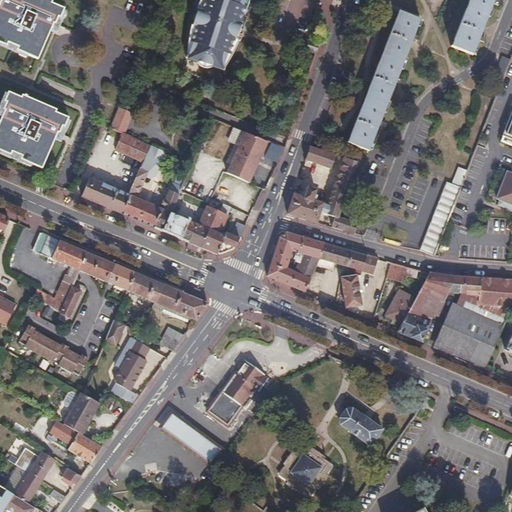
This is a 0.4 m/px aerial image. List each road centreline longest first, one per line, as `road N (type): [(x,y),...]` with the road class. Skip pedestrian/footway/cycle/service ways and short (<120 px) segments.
road 1 (secondary): [(239,290),(511,408)]
road 2 (primary): [(75,511),(239,290)]
road 3 (secondary): [(0,189),(239,290)]
road 4 (residential): [(270,218),(429,266),(511,271)]
road 5 (primary): [(270,218),(351,0)]
